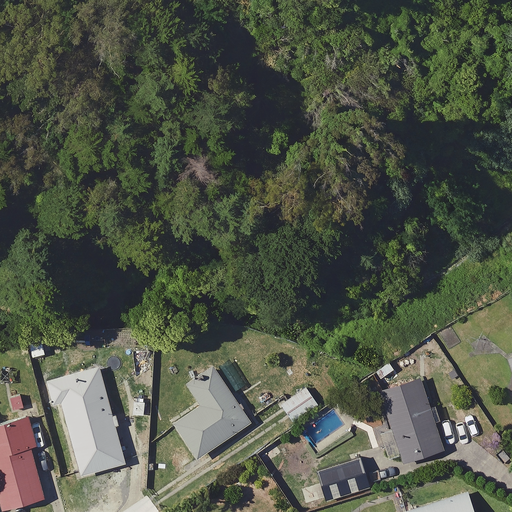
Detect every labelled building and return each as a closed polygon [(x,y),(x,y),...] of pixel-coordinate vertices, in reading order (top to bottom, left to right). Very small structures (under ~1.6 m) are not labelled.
[(511,349),(503,353),(511,378),(511,349)] [(120,458),(95,361),(42,374),(48,400),(55,398),(74,470),(120,458)] [(171,417),(194,452),(226,430),(234,442),(252,430),(208,363),(185,379),(198,398),(171,417)] [(374,428),(382,456),(394,452),(396,457),(438,444),(416,372),(374,385),(386,425),(374,428)] [(314,401),(302,383),(277,399),(289,418),(314,401)] [(143,396),(128,395),(126,412),(142,413),(143,396)] [(355,425),(335,396),(294,424),(314,453),(355,425)] [(34,439),(26,409),(0,416),(0,501),(1,503),(39,492),(25,441),(34,439)] [(367,484),(358,456),(326,465),(335,494),(367,484)] [(312,490),(291,480),(282,501),(303,510),(312,490)] [(470,511),(463,487),(398,507),(399,511),(470,511)]
